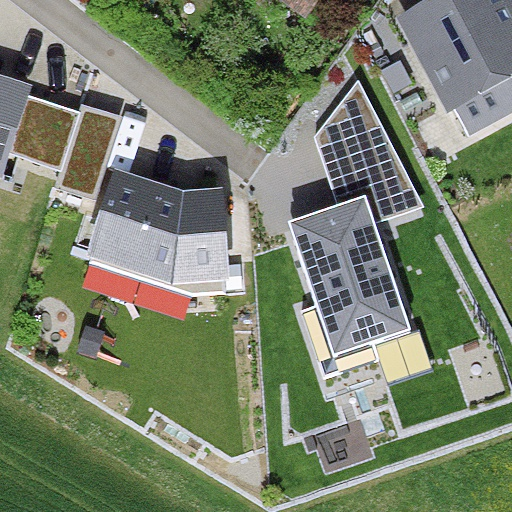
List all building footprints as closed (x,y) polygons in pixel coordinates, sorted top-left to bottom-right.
[(282,0),(303,14),(312,0),(282,0)] [(511,0),(420,0),(392,14),(441,110),(511,74),(511,0)] [(0,167),(25,88),(0,80),(0,167)] [(117,119),(85,108),(60,183),(93,193),(117,119)] [(165,183),(117,168),(87,254),(173,287),(229,278),(222,188),(184,189),(172,185),(177,170),(170,168),(165,183)] [(406,324),(363,200),(294,223),(337,348),(406,324)]
